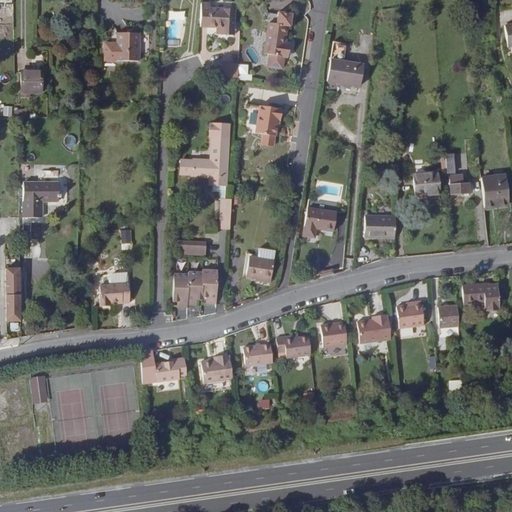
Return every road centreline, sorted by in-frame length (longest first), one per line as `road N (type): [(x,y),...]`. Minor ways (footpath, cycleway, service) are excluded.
road 1 (unclassified): [(0,355),(157,334),(433,265),(511,257)]
road 2 (trunk): [(511,441),(10,511)]
road 3 (trunk): [(172,511),(511,463)]
road 4 (unknown): [(339,286),(362,83)]
